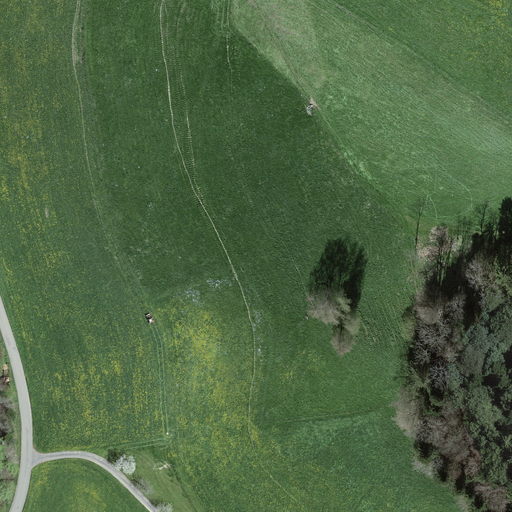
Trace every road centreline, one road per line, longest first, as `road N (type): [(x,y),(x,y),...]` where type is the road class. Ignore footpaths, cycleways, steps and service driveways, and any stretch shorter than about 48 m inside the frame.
road 1 (track): [(199,511),(173,460),(155,329),(103,212),(82,94),(81,0)]
road 2 (track): [(435,359),(411,237),(351,160),(252,0)]
road 3 (unclassified): [(0,308),(26,414),(28,458),(16,511)]
